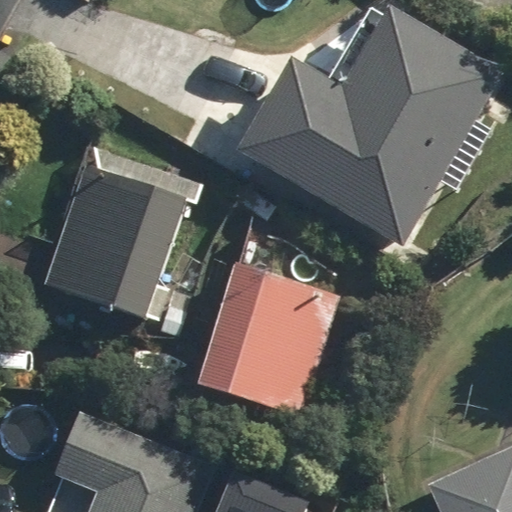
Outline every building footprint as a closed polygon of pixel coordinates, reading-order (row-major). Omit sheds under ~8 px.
[(333,92),(283,65),(230,163),(406,257),(503,75),(377,8),(333,92)] [(180,219),(192,224),(203,192),(91,153),(42,293),(142,328),(180,219)] [(342,307),(232,270),(192,389),(302,426),(342,307)] [(306,511),(307,509),(76,415),(49,481),(57,485),(46,511),(306,511)] [(511,511),(511,443),(419,487),(430,511),(511,511)]
